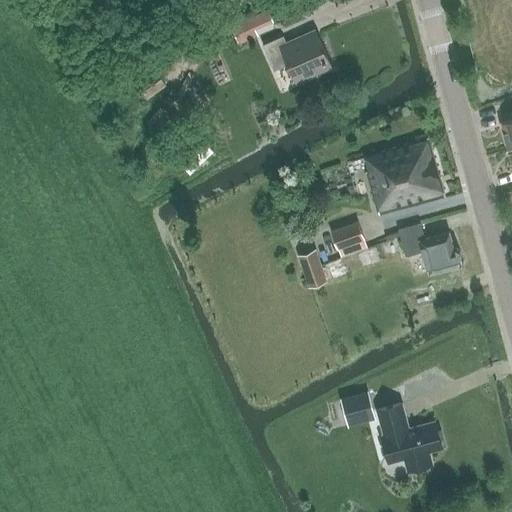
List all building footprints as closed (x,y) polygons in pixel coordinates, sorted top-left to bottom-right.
[(237,41),(276,23),(268,6),(229,24),(237,41)] [(274,70),(287,65),(290,64),(297,79),(331,64),(318,33),(289,45),(284,35),(263,45),(274,70)] [(508,150),(511,148),(511,119),(500,123),(508,150)] [(446,196),(429,137),(367,155),(371,170),(368,171),(380,214),(446,196)] [(189,170),(211,149),(205,142),(183,163),(189,170)] [(365,238),(359,221),(332,231),(342,256),(367,247),(364,239),(365,238)] [(424,251),(430,273),(461,265),(464,260),(463,260),(461,250),(461,249),(456,247),(455,248),(450,232),(426,238),(422,223),(399,229),(407,256),(424,251)] [(327,281),(316,249),(299,255),(310,287),(327,281)] [(332,277),(333,280),(348,274),(341,257),(322,265),(327,279),(332,277)] [(365,386),(340,394),(345,409),(370,402),(365,386)] [(383,436),(390,461),(406,457),(410,470),(432,464),(429,451),(443,447),(441,439),(442,435),(442,432),(438,430),(436,422),(409,429),(402,403),(379,409),(386,435),(383,436)] [(349,406),(349,426),(374,426),(375,407),(349,406)]
